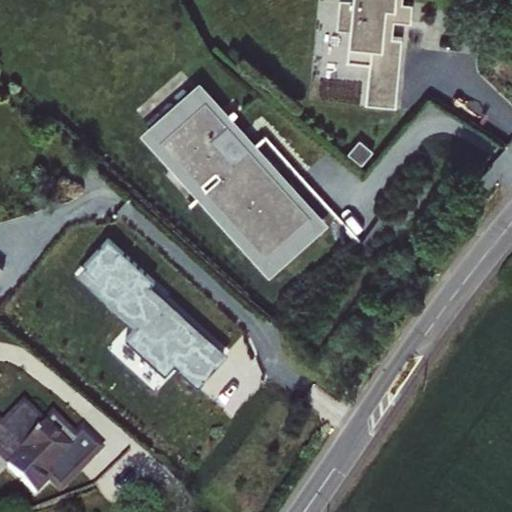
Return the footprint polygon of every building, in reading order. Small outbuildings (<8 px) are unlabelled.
[(371,74),(401,77),(406,38),(396,37),(397,20),(414,22),(416,3),(406,2),(406,0),(343,0),(340,26),(353,28),(350,59),(373,62),(371,74)] [(371,74),(368,103),(398,107),(401,77),(371,74)] [(206,95),(161,135),(202,181),(217,168),(220,171),(190,199),(191,200),(207,186),(266,252),(309,214),(249,147),(265,133),(264,132),(234,159),(211,133),(227,118),(206,95)] [(157,275),(110,233),(87,257),(105,274),(100,283),(141,318),(128,331),(169,369),(176,360),(201,383),(226,352),(201,330),(204,327),(168,295),(160,302),(146,288),(157,275)] [(0,425),(0,448),(12,461),(7,465),(35,493),(50,477),(60,486),(98,448),(82,432),(76,438),(52,415),(43,424),(24,404),(1,427),(0,425)]
